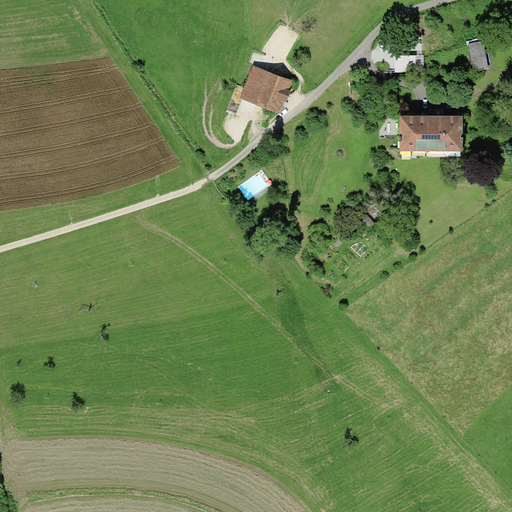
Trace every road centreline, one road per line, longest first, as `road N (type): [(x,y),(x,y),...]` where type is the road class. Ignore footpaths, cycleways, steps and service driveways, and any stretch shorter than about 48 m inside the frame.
road 1 (track): [(0,244),(161,202),(256,143)]
road 2 (unclassified): [(440,0),(391,20),(256,143)]
